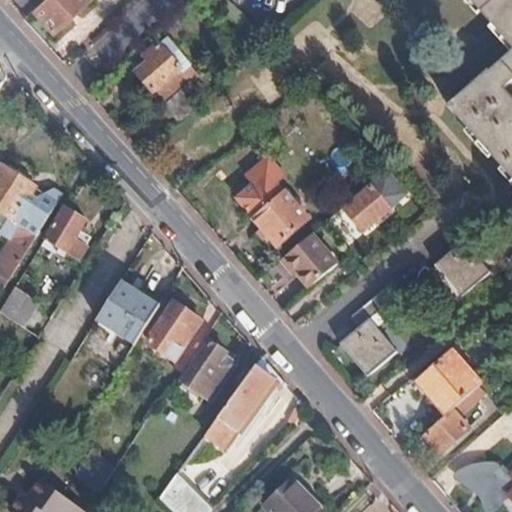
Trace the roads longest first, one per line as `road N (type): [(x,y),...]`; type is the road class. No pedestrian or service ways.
road 1 (tertiary): [(155,206),(424,511)]
road 2 (residential): [(155,206),(0,431)]
road 3 (tertiary): [(0,34),(155,206)]
